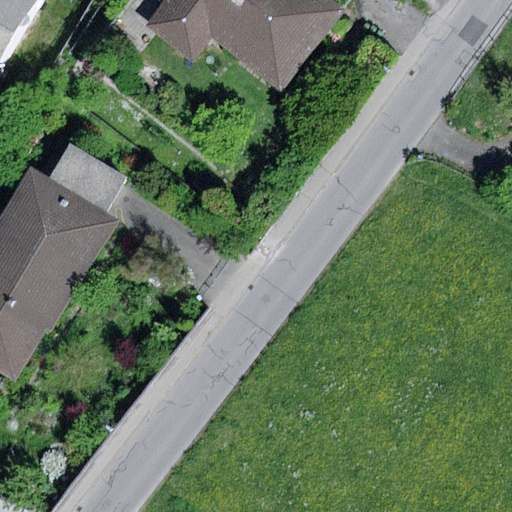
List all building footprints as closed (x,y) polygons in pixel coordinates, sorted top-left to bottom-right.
[(0,0),(0,71),(43,0),(0,0)] [(151,28),(172,0),(131,0),(109,29),(136,49),(151,28)] [(172,0),(151,28),(196,61),(213,39),(284,91),(345,9),(333,0),(172,0)] [(71,144),(50,179),(107,214),(129,179),(71,144)] [(50,179),(30,168),(0,217),(0,373),(18,385),(118,221),(107,214),(50,179)]
